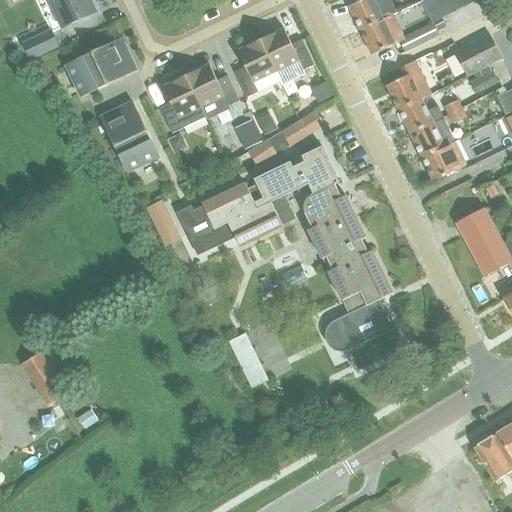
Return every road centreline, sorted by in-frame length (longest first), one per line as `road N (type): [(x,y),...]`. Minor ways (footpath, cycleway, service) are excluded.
road 1 (residential): [(492,385),(350,86)]
road 2 (tertiary): [(284,511),(492,385)]
road 3 (residential): [(275,0),(177,48),(151,39),(131,0)]
road 4 (residential): [(350,86),(511,14)]
